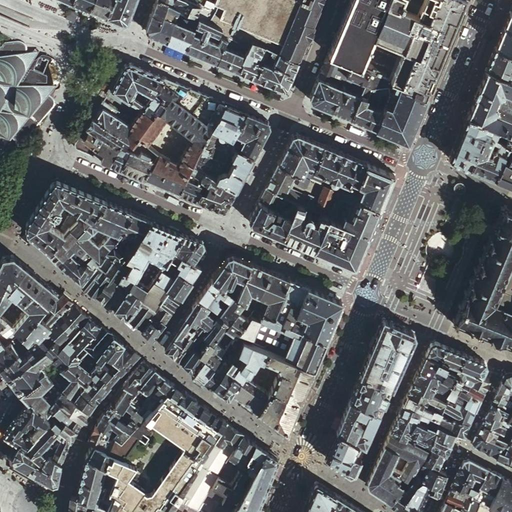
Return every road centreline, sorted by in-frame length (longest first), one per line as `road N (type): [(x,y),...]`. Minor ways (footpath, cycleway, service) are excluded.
road 1 (residential): [(229,233),(60,155),(57,128),(97,61)]
road 2 (residential): [(367,292),(276,511)]
road 3 (residential): [(127,42),(290,110)]
road 4 (residential): [(488,0),(422,161)]
road 5 (residential): [(367,292),(229,233)]
road 6 (residential): [(422,161),(367,292)]
road 7 (residential): [(290,110),(422,161)]
road 8 (residential): [(229,233),(290,110)]
